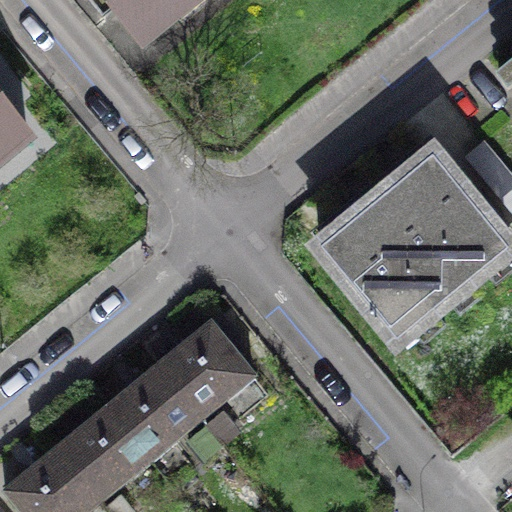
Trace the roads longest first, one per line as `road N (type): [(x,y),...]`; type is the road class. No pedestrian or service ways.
road 1 (residential): [(508,0),(225,232)]
road 2 (residential): [(225,232),(459,511)]
road 3 (residential): [(37,0),(225,232)]
road 4 (residential): [(225,232),(0,416)]
